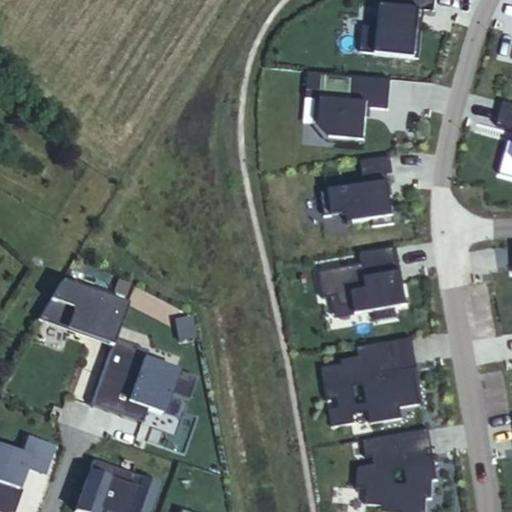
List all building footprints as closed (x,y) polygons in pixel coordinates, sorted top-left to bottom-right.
[(359,55),(418,61),(421,31),(417,31),(418,12),(422,12),(432,13),(433,0),(379,0),(376,30),(361,29),(359,55)] [(328,139),(363,142),(366,109),(387,111),(389,81),(307,74),(305,100),(319,101),(317,126),(328,139)] [(499,176),(511,179),(511,106),(502,103),(496,128),(511,132),(511,143),(508,142),(499,176)] [(372,228),(394,225),(386,175),(391,174),(389,158),(360,162),(363,187),(320,194),(323,218),(346,215),(347,225),(371,221),(372,228)] [(375,324),(396,320),(394,310),(406,308),(402,285),(396,286),(395,275),(398,275),(393,249),(359,255),(361,266),(318,273),(322,300),(331,298),(337,297),(339,309),(358,305),(360,316),(373,313),(375,324)] [(38,318),(111,345),(112,342),(124,307),(59,283),(38,318)] [(339,309),(337,297),(331,298),(335,320),(360,316),(358,305),(339,309)] [(112,342),(111,345),(89,406),(122,418),(124,412),(142,419),(145,411),(159,416),(166,396),(186,404),(194,381),(142,363),(145,354),(112,342)] [(370,426),(402,420),(400,409),(421,406),(414,370),(395,373),(390,343),(356,349),(358,358),(340,362),(341,367),(321,370),(326,402),(336,400),(338,410),(328,412),(331,430),(355,426),(353,416),(368,413),(370,426)] [(425,511),(426,502),(431,503),(432,484),(438,483),(434,458),(428,459),(427,452),(432,451),(429,431),(363,443),(365,460),(372,459),(374,467),(357,470),(356,490),(365,491),(364,507),(382,508),(381,511),(425,511)] [(42,476),(52,448),(26,439),(20,457),(0,449),(0,511),(13,511),(20,492),(16,491),(23,469),(42,476)] [(147,511),(157,486),(91,462),(73,511),(147,511)]
